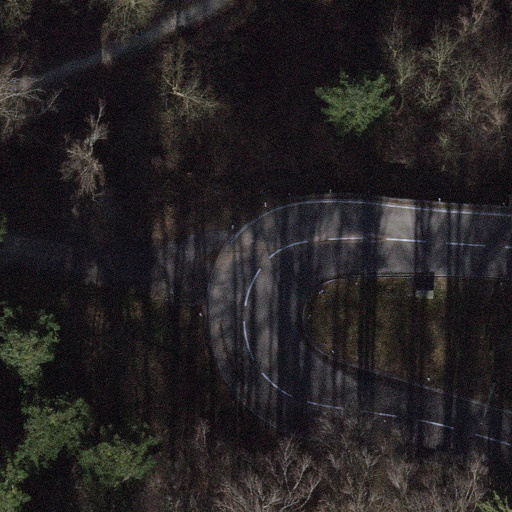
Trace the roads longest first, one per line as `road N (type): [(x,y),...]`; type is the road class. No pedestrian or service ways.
road 1 (tertiary): [(511,246),(354,237),(293,244),(252,282),(244,321),(256,360),(292,395),(511,445)]
road 2 (track): [(0,233),(252,282)]
